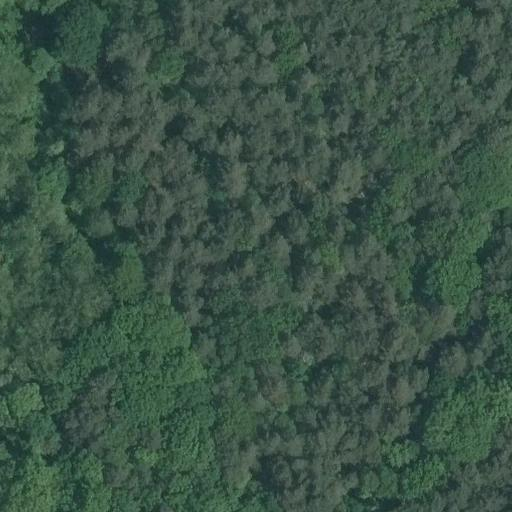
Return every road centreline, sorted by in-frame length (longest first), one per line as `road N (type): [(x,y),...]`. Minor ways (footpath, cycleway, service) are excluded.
road 1 (track): [(233,511),(0,55)]
road 2 (track): [(511,417),(417,511)]
